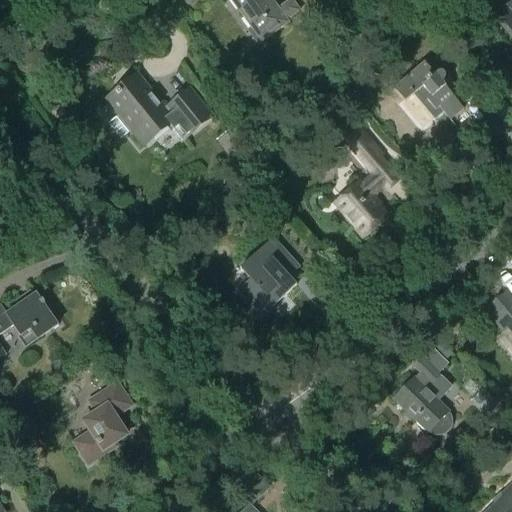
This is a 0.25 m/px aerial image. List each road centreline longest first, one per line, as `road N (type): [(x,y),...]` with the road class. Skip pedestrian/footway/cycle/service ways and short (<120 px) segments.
road 1 (residential): [(268,423),(85,226),(0,120)]
road 2 (residential): [(268,423),(511,228)]
road 3 (residential): [(133,511),(268,423)]
road 4 (residential): [(357,511),(268,423)]
